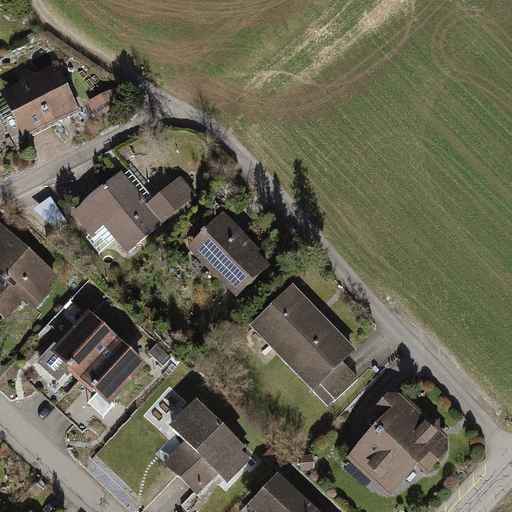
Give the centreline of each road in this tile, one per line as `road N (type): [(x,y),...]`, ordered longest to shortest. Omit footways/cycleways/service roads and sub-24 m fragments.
road 1 (residential): [(511,457),(259,176),(196,121),(173,111),(0,200)]
road 2 (track): [(38,0),(51,20),(173,111)]
road 3 (residential): [(108,511),(0,410)]
